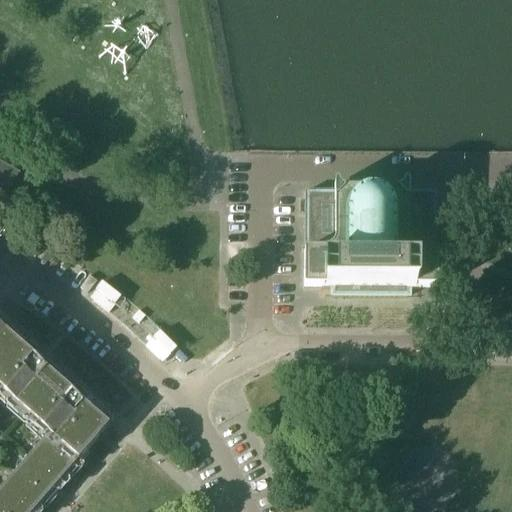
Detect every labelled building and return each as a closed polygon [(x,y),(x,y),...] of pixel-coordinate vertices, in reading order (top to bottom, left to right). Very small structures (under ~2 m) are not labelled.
[(0,204),(18,174),(0,163),(0,204)] [(436,250),(437,215),(437,193),(304,193),(304,249),(303,250),(302,251),(301,251),(301,252),(301,253),(301,254),(302,254),(310,254),(310,265),(307,265),(306,265),(305,266),(304,266),(304,267),(304,268),(304,290),(320,290),(320,291),(333,291),(333,295),(333,299),(407,300),(407,291),(420,291),(420,290),(421,290),(422,285),(427,285),(433,285),(434,290),(436,290),(436,269),(436,267),(435,266),(434,265),(433,265),(430,265),(430,255),(438,255),(439,255),(439,254),(439,253),(438,252),(437,251),(436,250)] [(87,278),(79,289),(87,295),(95,283),(87,278)] [(108,429),(0,334),(0,396),(48,439),(77,464),(108,429)] [(34,511),(77,464),(48,439),(44,444),(43,443),(42,444),(0,492),(0,511),(34,511)]
